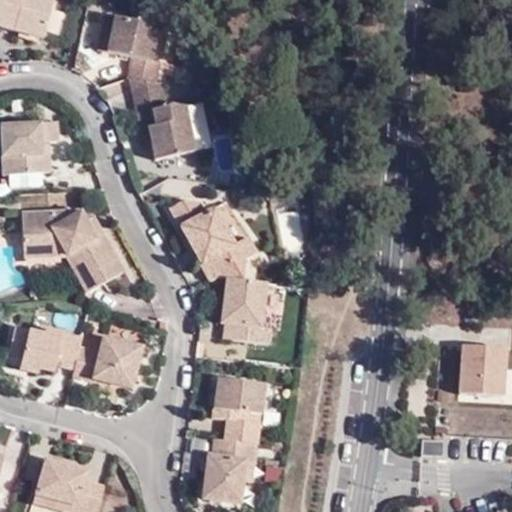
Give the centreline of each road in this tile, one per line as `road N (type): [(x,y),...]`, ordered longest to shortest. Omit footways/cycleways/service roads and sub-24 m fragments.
road 1 (residential): [(360,511),(394,255),(407,0)]
road 2 (residential): [(160,448),(178,374),(176,311),(121,202),(89,114),(67,89),(0,90)]
road 3 (residential): [(0,397),(123,432)]
